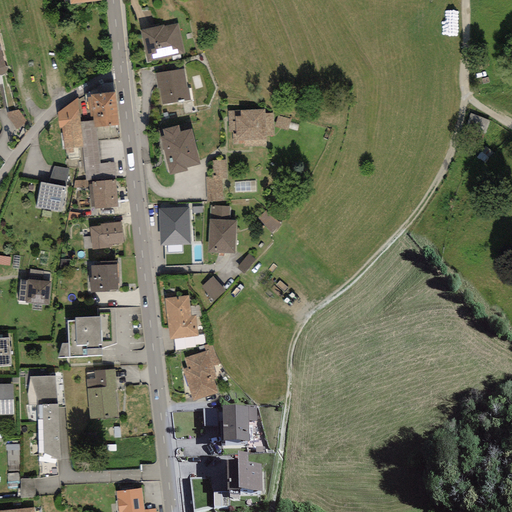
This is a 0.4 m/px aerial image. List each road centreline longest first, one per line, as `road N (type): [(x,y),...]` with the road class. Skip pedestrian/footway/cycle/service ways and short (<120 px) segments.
road 1 (tertiary): [(120,60),(171,511)]
road 2 (unclassified): [(120,60),(54,111),(0,178)]
road 3 (unclassified): [(466,0),(465,94),(511,127)]
